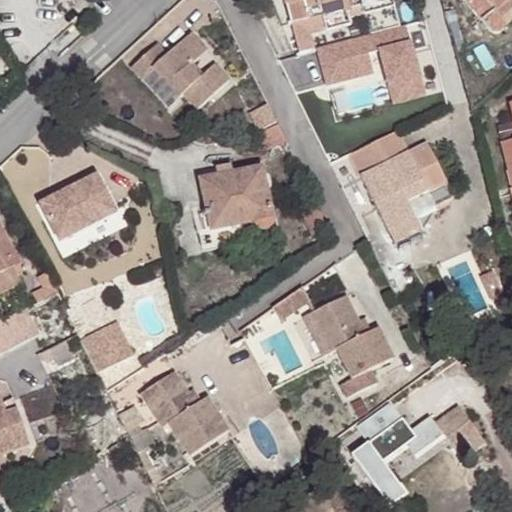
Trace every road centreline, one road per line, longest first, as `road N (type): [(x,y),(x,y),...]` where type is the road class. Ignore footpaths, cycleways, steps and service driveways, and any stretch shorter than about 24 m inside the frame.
road 1 (residential): [(231,320),(344,238),(231,0)]
road 2 (unclassified): [(0,139),(148,0)]
road 3 (unknown): [(40,101),(189,163)]
